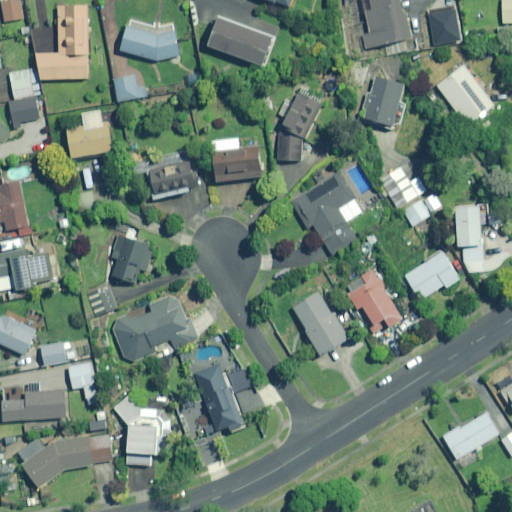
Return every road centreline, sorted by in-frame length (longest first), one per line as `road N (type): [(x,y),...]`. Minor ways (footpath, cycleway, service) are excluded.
road 1 (residential): [(321,440),(511,319)]
road 2 (residential): [(321,440),(231,302),(226,250)]
road 3 (residential): [(177,511),(252,482),(321,440)]
